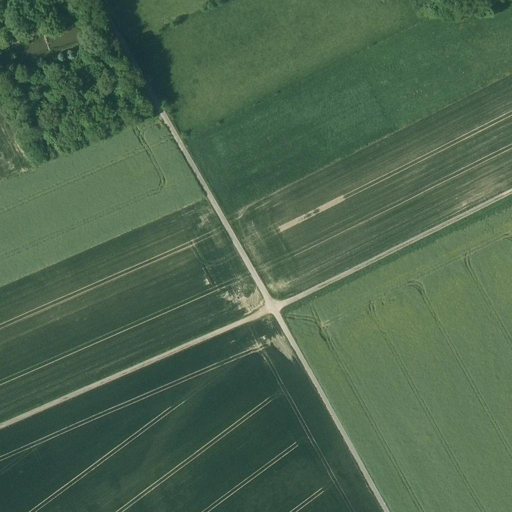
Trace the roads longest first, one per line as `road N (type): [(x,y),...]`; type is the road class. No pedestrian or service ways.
road 1 (track): [(0,427),(273,309)]
road 2 (track): [(511,193),(273,309)]
road 3 (unclassified): [(386,511),(273,309)]
